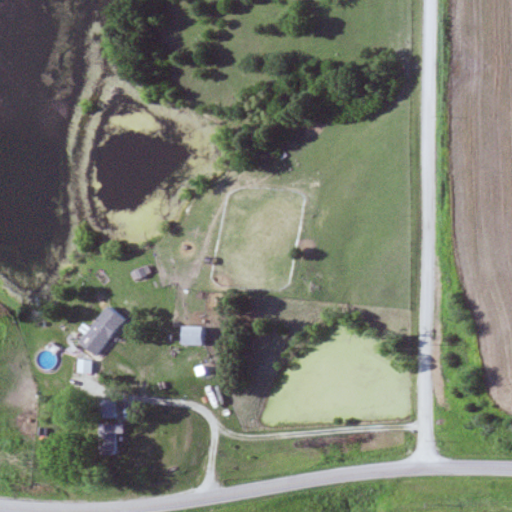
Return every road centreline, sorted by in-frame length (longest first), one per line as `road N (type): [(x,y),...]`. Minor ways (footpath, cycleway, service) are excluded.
road 1 (secondary): [(511,475),(424,470),(133,508),(0,506)]
road 2 (residential): [(429,470),(434,0)]
